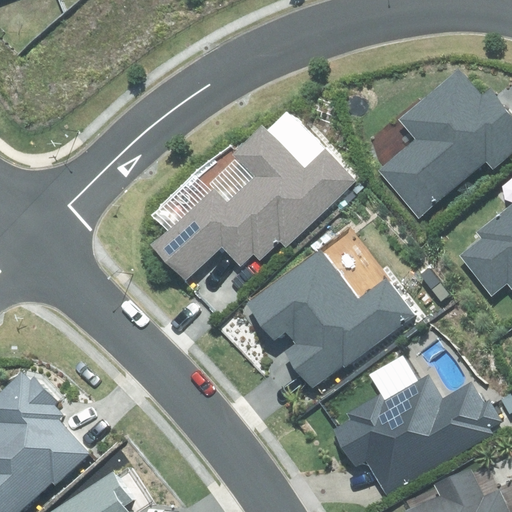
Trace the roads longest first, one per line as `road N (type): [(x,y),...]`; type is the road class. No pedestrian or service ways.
road 1 (residential): [(511,10),(429,2),(262,56),(30,238)]
road 2 (residential): [(272,511),(195,403),(30,238)]
